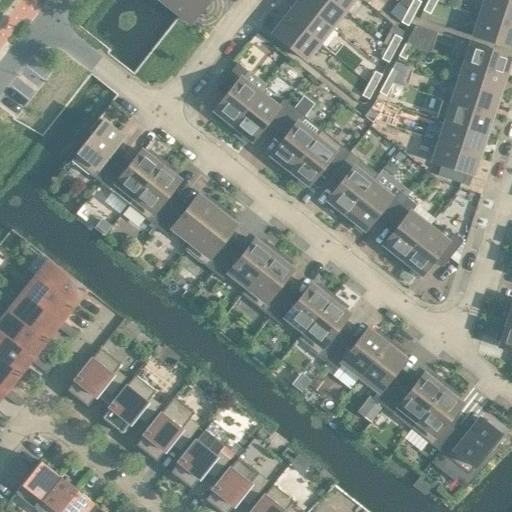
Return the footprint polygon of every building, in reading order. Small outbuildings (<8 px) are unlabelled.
[(161,0),(190,22),(207,0),(161,0)] [(291,6),(284,15),(317,42),(330,26),(298,0),(292,8),(291,6)] [(298,0),(330,26),(343,10),(330,0),(298,0)] [(330,0),(343,10),(350,0),(330,0)] [(413,13),(420,1),(417,0),(411,0),(406,9),(413,13)] [(428,14),(435,1),(432,0),(426,0),(421,10),(428,14)] [(511,4),(499,0),(483,0),(479,15),(511,25),(511,4)] [(407,25),(413,13),(406,9),(400,22),(407,25)] [(272,33),(304,59),(317,42),(284,15),(277,24),(278,25),(272,33)] [(511,25),(479,15),(472,35),(511,48),(511,47),(511,25)] [(411,47),(417,35),(410,31),(404,43),(411,47)] [(393,50),(400,38),(393,34),(387,46),(393,50)] [(404,59),(411,47),(404,43),(397,55),(404,59)] [(509,55),(470,43),(463,63),(504,76),(508,66),(506,65),(509,55)] [(387,62),(393,50),(387,46),(380,58),(387,62)] [(229,121),(232,124),(258,92),(240,78),(246,70),(236,62),(219,83),(228,91),(213,109),(215,111),(212,115),(226,125),(229,121)] [(504,76),(463,63),(457,82),(497,95),(499,86),(501,87),(504,76)] [(391,83),(398,71),(391,67),(384,80),(391,83)] [(374,86),(380,74),(373,71),(367,83),(374,86)] [(385,95),(391,83),(384,80),(378,92),(385,95)] [(497,95),(457,82),(451,101),(442,98),(442,99),(492,115),(495,104),(494,104),(497,95)] [(367,98),(374,86),(367,83),(360,95),(367,98)] [(266,120),(275,128),(292,107),(282,98),(276,106),(258,92),(232,124),(236,127),(233,131),(246,142),(249,138),(251,139),(266,120)] [(492,115),(442,99),(435,118),(484,134),(487,125),(489,126),(492,115)] [(369,120),(377,109),(371,104),(362,115),(369,120)] [(285,166),(289,169),(320,129),(319,128),(313,136),(298,124),(297,123),(303,116),(292,107),(275,128),(285,135),(270,154),(272,156),(269,159),(282,170),(285,166)] [(121,135),(98,116),(87,130),(91,133),(70,159),(99,182),(116,161),(106,154),(121,135)] [(484,134),(435,118),(435,119),(444,122),(438,141),(479,154),(483,143),(481,143),(484,134)] [(320,129),(289,169),(292,172),(289,176),(303,186),(306,183),(307,184),(322,165),(332,173),(348,151),(320,129)] [(476,165),(479,154),(438,141),(432,161),(440,164),(436,175),(462,183),(465,172),(471,174),(474,164),(476,165)] [(126,169),(116,161),(99,182),(128,205),(162,161),(148,150),(145,154),(140,150),(126,169)] [(341,211),(345,214),(371,181),(353,167),(359,160),(348,151),(332,173),(341,180),(326,199),(328,200),(325,204),(338,215),(341,211)] [(162,161),(128,205),(156,227),(172,206),(163,198),(178,180),(173,176),(176,172),(162,161)] [(388,217),(405,196),(395,188),(388,195),(371,181),(345,214),(349,217),(346,220),(359,231),(362,227),(364,229),(379,210),(388,217)] [(182,213),(172,206),(156,227),(166,235),(172,228),(189,241),(183,249),(184,249),(219,206),(205,195),(202,199),(197,195),(182,213)] [(409,212),(415,204),(405,196),(388,217),(397,225),(383,243),(384,245),(381,249),(395,259),(398,255),(401,258),(427,226),(409,212)] [(229,220),(232,217),(219,206),(184,249),(212,272),(229,250),(219,243),(234,224),(229,220)] [(112,207),(99,223),(105,229),(119,212),(112,207)] [(427,226),(401,258),(405,261),(402,265),(415,276),(418,272),(420,273),(435,254),(445,262),(461,241),(451,233),(445,240),(427,226)] [(238,258),(229,250),(212,272),(222,280),(228,272),(245,286),(239,293),(240,294),(275,250),(261,239),(258,243),(253,239),(238,258)] [(289,261),(275,250),(240,294),(268,316),(285,295),(276,287),(291,269),(286,265),(289,261)] [(49,258),(35,276),(73,306),(87,289),(49,258)] [(59,323),(62,320),(73,306),(35,276),(34,276),(40,281),(28,297),(22,292),(21,293),(59,323)] [(302,330),(296,338),(297,339),(331,295),(318,284),(315,288),(309,284),(295,302),(285,295),(268,316),(279,324),(285,317),(302,330)] [(70,326),(62,320),(59,323),(21,293),(8,310),(46,340),(57,326),(65,332),(70,326)] [(345,306),(331,295),(297,339),(325,361),(342,340),(332,332),(347,313),(342,310),(345,306)] [(507,305),(501,321),(511,324),(511,304),(511,306),(507,305)] [(8,310),(0,319),(0,331),(33,357),(35,354),(46,340),(8,310)] [(511,324),(501,321),(496,338),(501,340),(499,346),(511,349),(511,324)] [(72,338),(77,332),(70,326),(65,332),(72,338)] [(335,369),(341,362),(359,376),(388,340),(374,329),(371,333),(366,328),(351,347),(342,340),(325,361),(335,369)] [(35,354),(33,357),(0,331),(0,358),(19,374),(30,360),(38,366),(43,360),(35,354)] [(402,350),(388,340),(359,376),(377,390),(371,397),(381,405),(398,384),(389,377),(404,358),(399,354),(402,350)] [(125,376),(115,369),(120,363),(99,347),(66,389),(86,405),(100,388),(110,396),(125,376)] [(0,386),(6,391),(8,388),(19,374),(0,358),(0,386)] [(46,372),(50,366),(43,360),(38,366),(46,372)] [(415,420),(409,427),(410,428),(444,384),(431,373),(428,377),(422,373),(408,392),(398,384),(381,405),(392,414),(398,406),(415,420)] [(160,404),(150,396),(154,390),(134,374),(100,417),(121,433),(134,415),(144,423),(160,404)] [(438,450),(455,429),(445,422),(460,403),(455,399),(458,395),(444,384),(410,428),(438,450)] [(0,398),(3,394),(11,400),(16,394),(8,388),(6,391),(0,386),(0,398)] [(19,406),(24,400),(16,394),(11,400),(19,406)] [(169,443),(179,450),(198,425),(189,418),(193,412),(173,396),(135,444),(155,460),(169,443)] [(479,418),(464,436),(455,429),(438,450),(467,473),(488,447),(491,450),(502,436),(479,418)] [(203,429),(169,471),(190,487),(203,470),(213,478),(229,458),(219,451),(223,445),(203,429)] [(268,480),(237,456),(204,499),(220,511),(226,511),(238,497),(248,505),(268,480)] [(314,488),(305,481),(311,473),(292,459),(276,481),(304,502),(314,488)] [(39,460),(14,491),(33,506),(58,475),(39,460)] [(57,511),(76,489),(58,475),(33,506),(40,511),(57,511)] [(292,500),(272,483),(249,511),(296,511),(288,505),(292,500)] [(86,511),(94,503),(76,489),(57,511),(86,511)] [(105,511),(94,503),(86,511),(105,511)]
